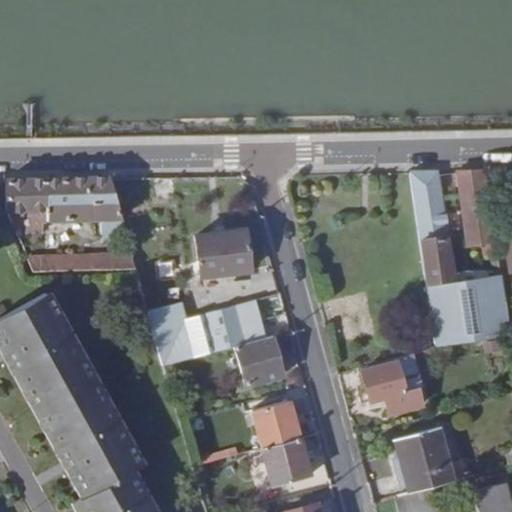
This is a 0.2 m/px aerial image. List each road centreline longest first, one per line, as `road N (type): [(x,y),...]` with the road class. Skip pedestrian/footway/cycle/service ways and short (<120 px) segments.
road 1 (residential): [(264,153),(357,511)]
road 2 (residential): [(264,153),(0,157)]
road 3 (residential): [(511,149),(264,153)]
